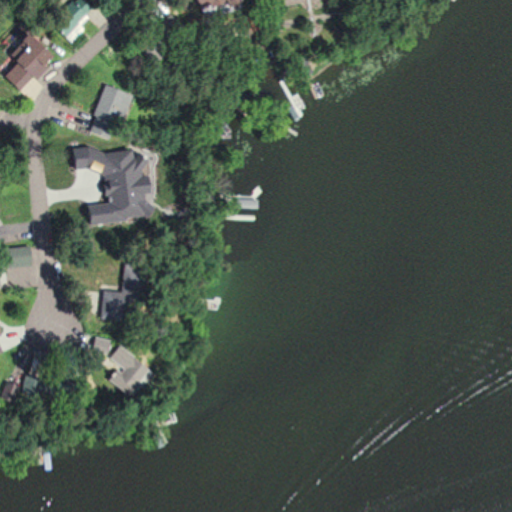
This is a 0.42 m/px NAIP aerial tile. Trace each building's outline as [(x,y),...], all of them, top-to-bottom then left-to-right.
[(92,10),(78,0),(77,0),(54,31),(69,42),(92,10)] [(0,72),(0,76),(16,93),(49,60),(22,34),(1,55),(9,63),(0,72)] [(295,78),(312,72),(305,55),(289,61),(295,78)] [(117,127),(129,95),(101,85),(90,117),(117,127)] [(26,246),(0,247),(0,252),(1,267),(27,265),(26,246)]
